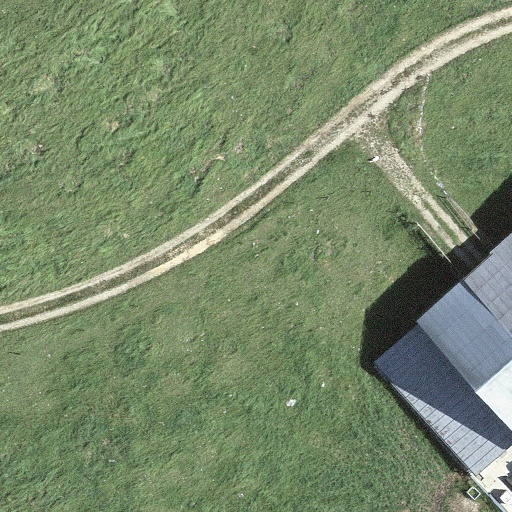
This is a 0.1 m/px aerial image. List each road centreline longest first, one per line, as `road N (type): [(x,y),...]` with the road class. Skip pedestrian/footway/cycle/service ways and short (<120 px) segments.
road 1 (track): [(511,20),(411,67),(262,192),(172,254),(76,298),(0,318)]
road 2 (track): [(351,116),(471,258)]
